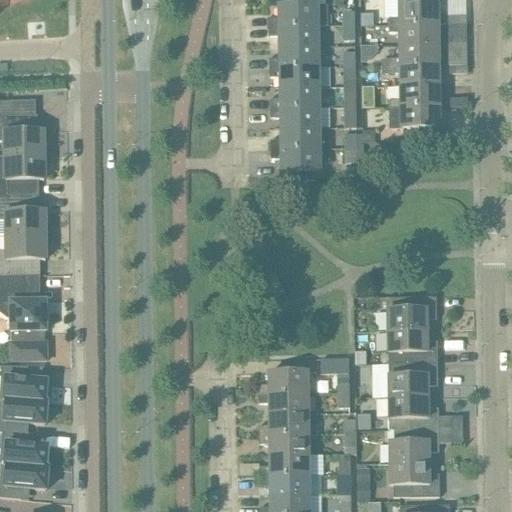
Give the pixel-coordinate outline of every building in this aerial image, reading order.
[(388,27),(438,27),(438,5),(398,6),(398,20),(388,20),(388,27)] [(268,20),(268,29),(318,28),(317,7),(278,8),(278,20),(268,20)] [(342,28),(353,28),(354,28),(354,14),(341,14),(342,28)] [(446,27),(462,26),(466,26),(466,17),(446,18),(446,27)] [(466,34),(466,26),(462,26),(446,27),(446,35),(466,34)] [(399,48),(438,47),(438,27),(388,27),(388,35),(398,35),(399,48)] [(318,49),(318,28),(268,29),(268,39),(278,38),(278,50),(318,49)] [(354,28),(353,28),(342,28),(342,42),(354,42),(354,28)] [(389,68),(439,67),(438,47),(399,48),(399,61),(389,61),(389,68)] [(269,70),(318,69),(318,49),(278,50),(278,60),(268,61),(269,70)] [(342,54),(342,69),(356,69),(355,54),(342,54)] [(447,67),(451,67),(467,67),(467,58),(447,59),(447,67)] [(439,88),(439,67),(389,68),(389,76),(399,76),(399,89),(439,88)] [(467,67),(451,67),(447,67),(447,75),(467,75),(467,67)] [(279,90),(319,90),(318,69),(269,70),(269,80),(279,79),(279,90)] [(356,69),(342,69),(343,83),(356,82),(356,69)] [(439,108),(439,88),(399,89),(399,102),(389,102),(390,109),(439,108)] [(269,111),(319,110),(319,90),(279,90),(279,101),(269,101),(269,111)] [(343,110),(356,110),(356,95),(343,95),(343,110)] [(467,108),(467,99),(447,100),(447,108),(467,108)] [(0,143),(4,143),(5,158),(43,157),(43,133),(37,133),(37,117),(14,118),(14,104),(0,103),(0,143)] [(390,130),(403,130),(403,144),(450,144),(450,128),(440,128),(439,108),(390,109),(390,130)] [(280,131),(319,130),(319,110),(269,111),(269,120),(279,120),(280,131)] [(357,124),(356,110),(343,110),(343,125),(357,124)] [(270,152),(320,151),(319,130),(280,131),(280,142),(270,142),(270,152)] [(375,144),(374,132),(362,132),(362,145),(375,144)] [(344,151),(356,151),(356,137),(344,137),(344,151)] [(320,173),(320,151),(270,152),(270,161),(280,161),(280,173),(320,173)] [(356,165),(356,151),(344,151),(344,165),(356,165)] [(0,197),(38,197),(38,182),(44,182),(43,157),(5,158),(0,157),(0,197)] [(0,237),(6,238),(44,237),(44,213),(39,213),(38,197),(0,197),(0,237)] [(0,278),(24,278),(40,278),(39,262),(45,262),(44,237),(6,238),(6,253),(0,252),(0,278)] [(24,278),(0,278),(0,309),(1,310),(1,313),(7,318),(10,318),(10,333),(11,363),(48,362),(47,343),(44,343),(44,333),(46,333),(45,303),(24,303),(24,278)] [(386,334),(406,333),(427,333),(426,322),(436,322),(436,299),(399,300),(386,300),(386,334)] [(427,333),(406,333),(386,334),(386,367),(437,366),(437,344),(427,344),(427,333)] [(366,353),(355,353),(355,355),(355,361),(355,367),(366,367),(366,353)] [(337,396),(347,395),(349,395),(348,361),(320,362),(320,376),(337,376),(337,396)] [(437,366),(386,367),(387,400),(428,399),(427,388),(437,388),(437,366)] [(2,368),(0,385),(0,401),(47,405),(47,404),(45,404),(47,383),(22,381),(23,370),(2,368)] [(258,387),(258,396),(308,396),(307,375),(268,375),(268,387),(258,387)] [(349,395),(347,395),(337,396),(338,410),(349,410),(349,395)] [(308,416),(308,396),(258,396),(258,406),(268,406),(268,417),(308,416)] [(387,433),(392,433),(410,433),(438,432),(438,410),(428,410),(428,399),(388,400),(387,400),(387,433)] [(0,401),(1,402),(0,409),(0,433),(24,436),(24,435),(20,435),(20,425),(45,427),(47,405),(0,401)] [(258,428),(258,437),(308,436),(308,416),(268,417),(268,428),(258,428)] [(357,432),(371,432),(370,416),(356,416),(357,432)] [(439,443),(461,443),(461,417),(439,417),(439,443)] [(345,436),(356,436),(356,422),(344,422),(345,436)] [(387,466),(389,466),(429,466),(428,455),(438,454),(438,432),(410,433),(392,433),(393,444),(387,444),(387,466)] [(0,434),(2,434),(0,457),(0,466),(48,471),(48,470),(46,470),(47,449),(23,446),(24,436),(0,433),(0,434)] [(309,457),(308,436),(258,437),(258,447),(269,447),(269,457),(309,457)] [(345,436),(345,457),(350,457),(357,457),(356,436),(345,436)] [(309,477),(309,457),(269,457),(269,469),(259,469),(259,478),(309,477)] [(339,457),(339,477),(351,477),(350,457),(345,457),(339,457)] [(48,471),(0,466),(0,467),(1,467),(0,480),(0,499),(20,502),(21,490),(46,493),(48,471)] [(429,466),(389,466),(387,466),(388,489),(393,488),(393,500),(439,499),(439,477),(429,477),(429,466)] [(367,470),(357,470),(358,483),(367,483),(367,470)] [(310,498),(309,477),(259,478),(259,487),(269,487),(269,498),(310,498)] [(351,477),(339,477),(339,497),(351,497),(351,477)] [(339,497),(339,511),(351,511),(351,497),(339,497)] [(259,511),(309,511),(310,498),(269,498),(269,509),(259,509),(259,511)]
